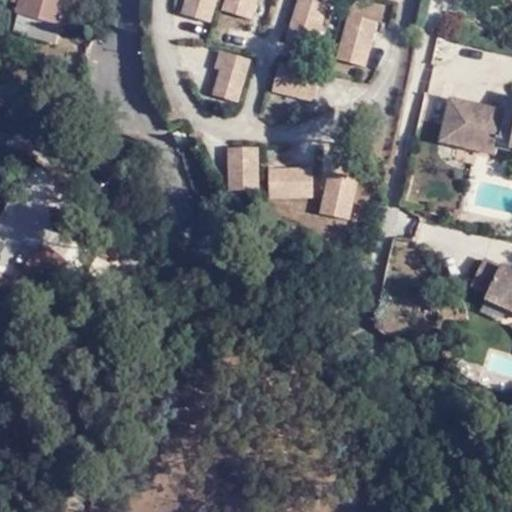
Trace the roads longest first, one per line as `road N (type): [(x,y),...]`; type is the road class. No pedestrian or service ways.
road 1 (residential): [(164,222),(368,346),(444,368)]
road 2 (unclassified): [(164,222),(101,511)]
road 3 (unclassified): [(128,0),(125,52),(137,102),(186,181),(164,222)]
road 4 (unclassified): [(0,140),(164,222)]
road 5 (track): [(413,358),(467,418),(502,511)]
